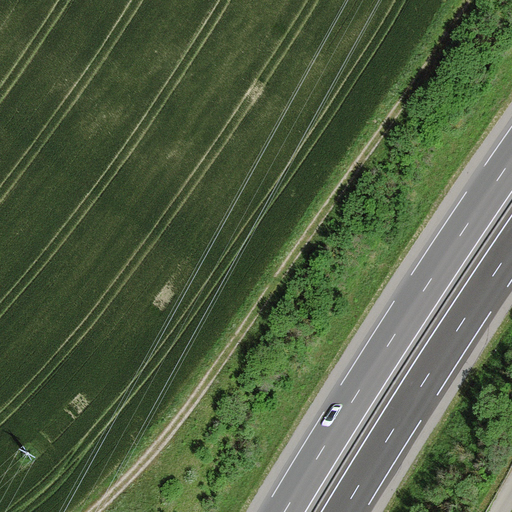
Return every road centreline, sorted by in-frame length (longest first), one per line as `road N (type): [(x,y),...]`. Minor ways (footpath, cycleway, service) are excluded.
road 1 (track): [(94,511),(164,439),(474,0)]
road 2 (trunk): [(511,154),(281,511)]
road 3 (trunk): [(350,511),(511,258)]
